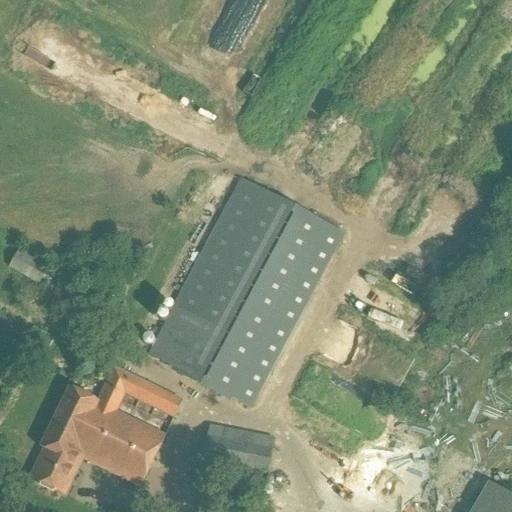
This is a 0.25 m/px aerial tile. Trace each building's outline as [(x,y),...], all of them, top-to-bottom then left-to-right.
[(251,410),(309,300),(344,235),(241,179),(207,246),(148,355),(251,410)] [(39,286),(48,268),(19,251),(9,269),(39,286)] [(130,288),(140,270),(108,254),(99,272),(130,288)] [(114,327),(123,310),(64,278),(55,295),(114,327)] [(356,364),(372,367),(376,345),(360,342),(356,364)] [(182,402),(114,369),(98,403),(69,389),(40,449),(44,451),(30,479),(65,495),(82,460),(140,488),(165,437),(116,413),(125,395),(174,419),(182,402)] [(263,486),(273,442),(209,428),(199,471),(263,486)] [(289,482),(290,455),(273,455),(272,482),(289,482)] [(454,463),(439,455),(427,478),(442,486),(454,463)] [(383,471),(399,476),(403,462),(387,457),(383,471)] [(511,511),(511,501),(487,488),(473,511),(511,511)] [(284,493),(283,511),(299,511),(300,494),(284,493)]
